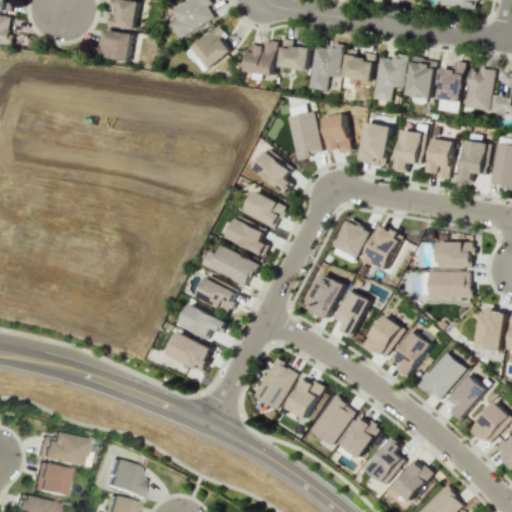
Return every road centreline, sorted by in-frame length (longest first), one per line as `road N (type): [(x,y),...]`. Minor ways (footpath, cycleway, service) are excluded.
road 1 (residential): [(0,113),(139,137),(155,152),(156,180),(120,254),(103,264),(0,250)]
road 2 (tertiary): [(0,355),(107,379),(210,420),(342,511)]
road 3 (residential): [(264,317),(379,390),(511,508)]
road 4 (residential): [(265,0),(511,41),(505,20),(501,40)]
road 5 (residential): [(331,188),(210,420)]
road 6 (residential): [(511,215),(331,188)]
